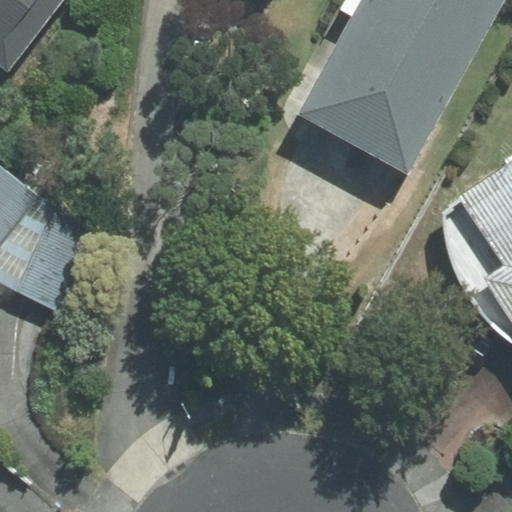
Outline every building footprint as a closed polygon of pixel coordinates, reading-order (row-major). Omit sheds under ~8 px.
[(0,0),(0,54),(12,64),(63,0),(0,0)] [(362,0),(302,105),(411,167),(506,0),(362,0)] [(0,152),(0,244),(42,192),(0,152)] [(511,152),(464,184),(469,193),(446,207),(451,237),(459,264),(476,293),(495,317),(511,332),(511,152)] [(99,237),(55,215),(18,290),(62,312),(99,237)]
